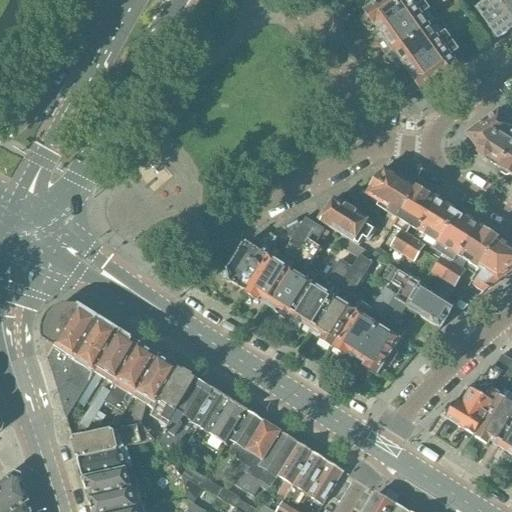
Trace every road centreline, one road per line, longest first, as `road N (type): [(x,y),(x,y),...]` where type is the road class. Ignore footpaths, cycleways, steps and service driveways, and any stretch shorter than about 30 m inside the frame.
road 1 (tertiary): [(376,454),(158,308)]
road 2 (secondary): [(56,223),(175,0)]
road 3 (secondary): [(121,0),(21,201)]
road 4 (residential): [(376,454),(418,401),(511,315)]
road 5 (secondary): [(107,0),(49,94),(0,137)]
road 6 (residential): [(246,215),(381,139)]
road 7 (residential): [(381,139),(287,20)]
road 8 (tertiary): [(158,308),(56,223)]
road 9 (tertiary): [(44,254),(158,308)]
